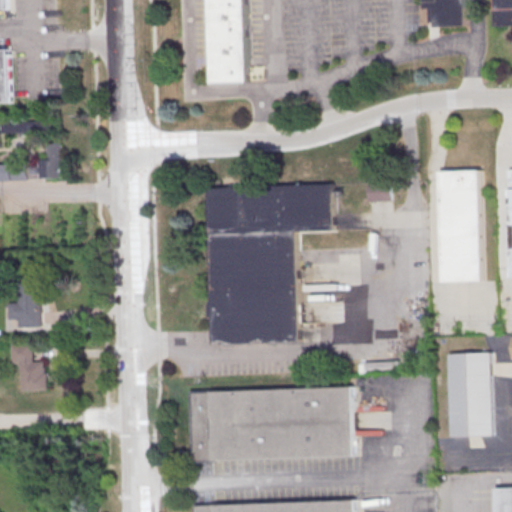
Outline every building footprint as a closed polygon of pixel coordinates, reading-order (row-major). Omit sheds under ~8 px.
[(10,0),(0,0),(0,8),(11,8),(10,0)] [(248,0),(210,0),(214,82),(252,81),(248,0)] [(425,0),(467,0),(468,27),(436,28),(435,9),(426,10),(425,0)] [(493,0),(511,0),(511,24),(494,25),(493,0)] [(13,48),(0,48),(0,102),(15,102),(13,48)] [(15,134),(14,146),(34,146),(34,133),(54,134),(55,121),(5,121),(5,134),(15,134)] [(63,144),(64,179),(45,179),(45,175),(37,176),(37,167),(44,167),(44,161),(51,161),(50,144),(63,144)] [(3,170),(3,179),(30,179),(30,170),(3,170)] [(483,170),(442,171),(445,281),(486,280),(483,170)] [(210,188),(335,184),(336,229),(297,230),(301,341),(215,343),(210,188)] [(21,275),(48,275),(49,290),(44,290),(45,328),(22,328),(22,320),(12,320),(11,304),(21,304),(21,275)] [(15,346),(36,345),(37,363),(47,363),(48,374),(51,374),(51,391),(26,392),(25,374),(23,374),(23,364),(16,365),(15,346)] [(492,352),(451,354),(454,436),(495,435),(492,352)] [(192,392),(356,386),(358,456),(194,461),(192,392)] [(0,430),(13,431),(13,412),(0,412),(0,430)] [(511,511),(511,487),(498,488),(498,511),(511,511)] [(196,511),(196,505),(360,500),(360,511),(196,511)]
